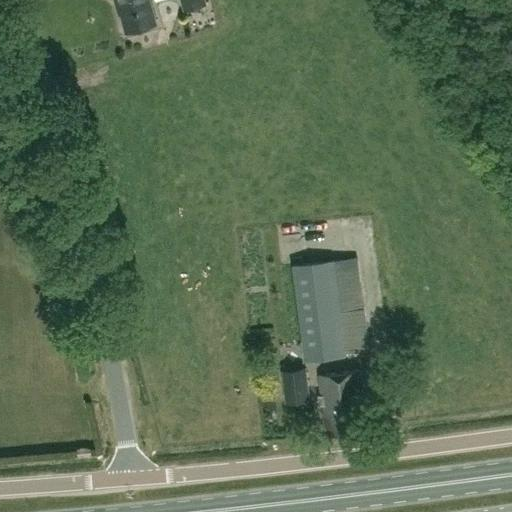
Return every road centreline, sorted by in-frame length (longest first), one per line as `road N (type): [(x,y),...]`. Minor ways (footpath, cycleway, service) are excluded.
road 1 (unclassified): [(132,479),(104,334),(11,0)]
road 2 (unclassified): [(132,479),(511,436)]
road 3 (primary): [(200,511),(511,474)]
road 4 (unclassified): [(0,489),(132,479)]
